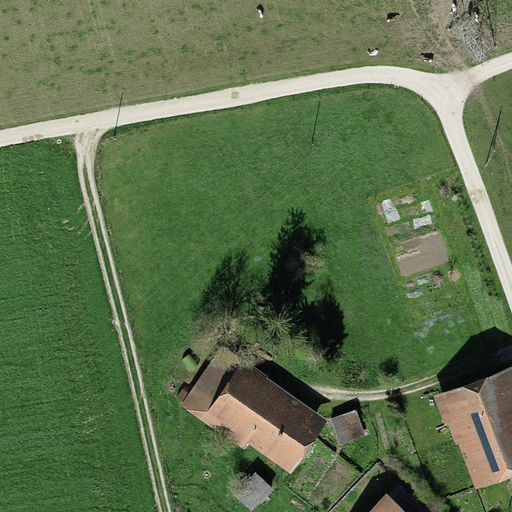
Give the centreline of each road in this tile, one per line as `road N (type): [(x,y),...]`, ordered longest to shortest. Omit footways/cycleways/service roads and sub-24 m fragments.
road 1 (track): [(511,62),(441,87),(393,74),(329,77),(82,128)]
road 2 (track): [(82,128),(160,511)]
road 3 (residential): [(441,87),(511,289)]
